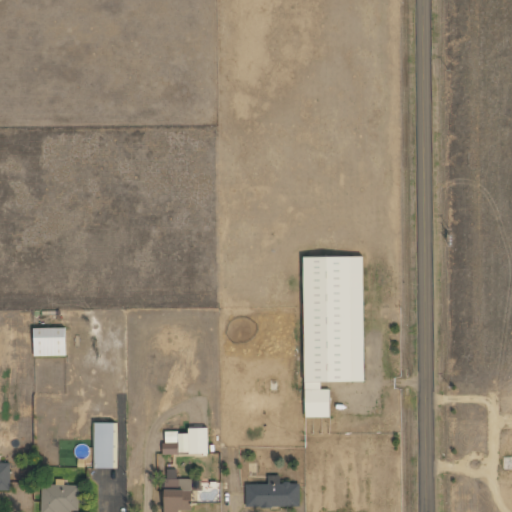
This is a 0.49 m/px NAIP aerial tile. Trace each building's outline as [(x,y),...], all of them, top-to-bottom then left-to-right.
[(367,382),(366,256),(306,257),(308,418),(332,418),(331,389),(322,389),(322,382),(367,382)] [(37,357),(68,356),(68,328),(36,328),(37,357)] [(116,469),(117,423),(98,423),(97,469),(116,469)] [(211,453),(210,428),(191,428),(191,432),(165,433),(166,455),(211,453)] [(0,490),(12,490),(11,463),(0,463),(0,490)] [(178,479),(178,469),(166,470),(166,511),(180,511),(181,510),(193,510),(193,479),(178,479)] [(270,485),(247,485),(247,507),(301,507),(301,484),(281,483),(281,476),(270,476),(270,485)] [(79,511),(80,485),(43,485),(42,511),(79,511)]
